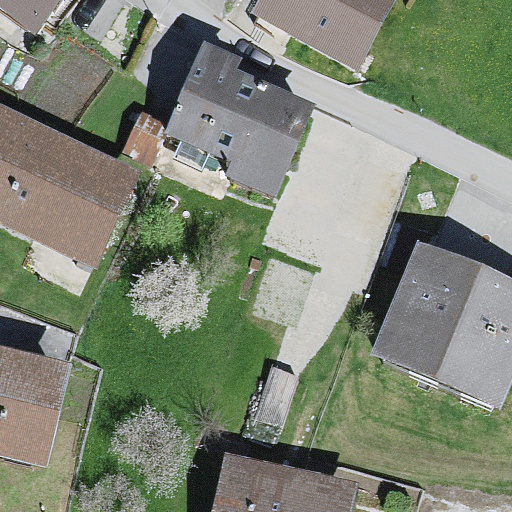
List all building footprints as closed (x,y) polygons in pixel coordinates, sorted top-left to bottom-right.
[(51,0),(0,0),(0,11),(29,32),(51,0)] [(261,0),(249,23),(350,76),(389,0),(261,0)] [(149,147),(267,196),(301,116),(227,85),(235,67),(190,48),(149,147)] [(137,183),(0,114),(0,225),(93,272),(137,183)] [(478,395),(511,323),(511,285),(409,237),(360,340),(478,395)] [(0,488),(31,496),(60,373),(0,358),(0,488)] [(339,511),(344,487),(211,463),(202,511),(339,511)]
